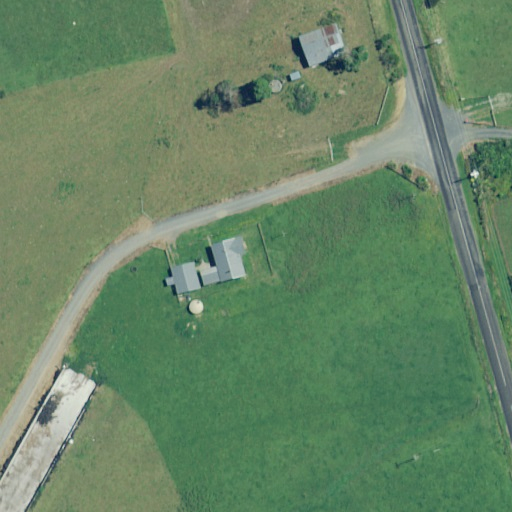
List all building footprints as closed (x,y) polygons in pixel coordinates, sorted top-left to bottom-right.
[(348,55),(337,24),(302,36),(312,67),(348,55)] [(280,79),(270,82),(273,94),(283,92),(280,79)] [(248,246),(246,238),(214,245),(219,267),(203,271),(206,286),(248,277),(243,256),(248,246)] [(202,289),(196,264),(174,269),(176,277),(168,279),(170,286),(178,285),(180,295),(202,289)] [(70,367),(42,413),(71,430),(94,393),(76,382),(81,374),(70,367)]
